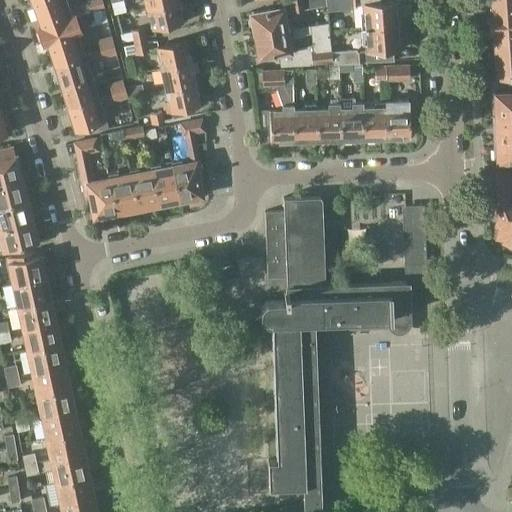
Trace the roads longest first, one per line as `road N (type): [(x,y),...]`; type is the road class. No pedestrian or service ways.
road 1 (residential): [(75,258),(0,7)]
road 2 (residential): [(129,511),(75,258)]
road 3 (residential): [(467,511),(456,289)]
road 4 (residential): [(75,258),(226,228),(242,216),(244,179)]
road 5 (residential): [(244,179),(454,172)]
road 6 (residential): [(244,179),(215,0)]
road 7 (residential): [(454,172),(445,0)]
